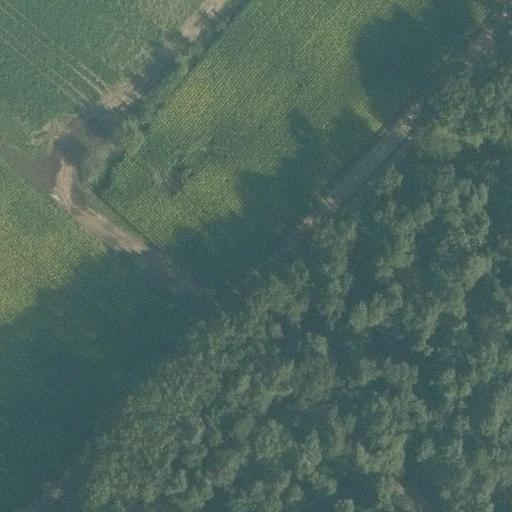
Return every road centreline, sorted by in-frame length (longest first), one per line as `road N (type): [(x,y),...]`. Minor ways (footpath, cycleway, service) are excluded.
road 1 (track): [(511,12),(34,511)]
road 2 (track): [(0,141),(213,325)]
road 3 (track): [(418,511),(213,325)]
road 4 (track): [(213,0),(53,186)]
